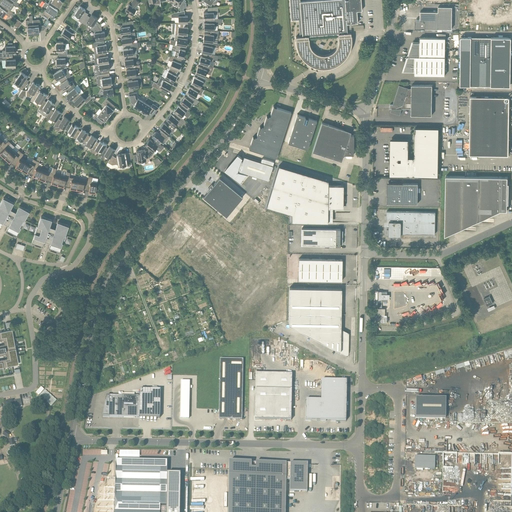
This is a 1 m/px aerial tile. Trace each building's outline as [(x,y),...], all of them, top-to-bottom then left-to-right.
[(1,8),(11,15),(13,12),(9,9),(12,4),(7,0),(2,0),(0,4),(3,6),(1,8)] [(50,0),(48,4),(55,9),(57,6),(59,8),(63,2),(60,0),(52,0),(50,0)] [(129,4),(125,10),(132,15),(136,9),(136,8),(140,2),(137,0),(132,0),(130,4),(129,4)] [(180,12),(184,11),(183,8),(187,8),(186,3),(185,2),(186,1),(184,0),(172,0),(172,1),(179,6),(180,12)] [(289,0),(291,21),(298,20),(300,37),(296,37),(296,40),(296,43),(296,46),(297,50),(299,53),(301,56),(303,59),(305,62),(308,64),(312,66),(315,67),(318,68),(322,68),(326,68),(329,68),(333,67),(336,65),(339,64),(342,61),(345,59),(347,56),(349,53),(350,49),(351,46),(352,42),(352,38),(351,35),(351,33),(347,33),(347,24),(358,23),(357,11),(362,11),(360,0),(289,0)] [(45,10),(43,12),(49,17),(51,15),(54,16),(58,10),(55,9),(48,4),(45,2),(43,6),(47,8),(46,10),(45,10)] [(82,23),(87,15),(88,14),(84,11),(85,10),(80,6),(74,14),(80,18),(78,21),(82,23)] [(9,17),(11,15),(1,8),(0,7),(0,15),(3,18),(5,14),(9,17)] [(218,19),(217,14),(218,14),(218,7),(207,8),(208,13),(204,13),(204,20),(207,20),(218,19)] [(452,29),(452,7),(438,7),(438,12),(420,12),(420,20),(415,20),(415,29),(425,29),(452,29)] [(178,23),(185,23),(188,23),(188,16),(185,16),(185,11),(184,11),(180,12),(171,13),(171,18),(178,17),(178,23)] [(90,17),(87,15),(86,16),(82,23),(91,30),(92,29),(99,24),(98,24),(96,22),(98,19),(92,14),(90,17)] [(204,31),(210,31),(214,31),(214,24),(221,25),(221,19),(218,19),(207,20),(207,23),(204,23),(204,31)] [(128,33),(131,33),(130,26),(134,25),(133,21),(122,23),(123,27),(120,27),(121,34),(128,33)] [(104,32),(102,32),(101,23),(99,24),(92,29),(95,33),(94,33),(95,40),(105,38),(104,32)] [(175,34),(184,35),(187,35),(188,27),(185,27),(185,23),(178,23),(176,23),(175,34)] [(65,28),(61,34),(68,39),(72,33),(74,35),(76,32),(71,28),(69,31),(65,28)] [(203,42),(207,42),(213,43),(213,39),(218,39),(219,31),(214,31),(210,31),(210,34),(204,34),(203,42)] [(130,44),(132,44),(132,40),(136,39),(135,32),(131,33),(128,33),(128,37),(121,38),(122,45),(130,44)] [(176,45),(180,46),(186,47),(187,39),(183,38),(184,35),(175,34),(174,40),(177,41),(176,45)] [(461,37),(460,63),(460,86),(472,86),(483,86),(494,86),(509,86),(510,86),(510,75),(511,64),(511,52),(511,38),(494,38),(484,38),(473,37),(461,37)] [(445,76),(445,57),(445,38),(420,38),(419,42),(413,42),(408,56),(403,71),(414,71),(414,76),(445,76)] [(98,53),(104,52),(107,52),(106,44),(104,45),(104,41),(94,43),(95,49),(97,49),(98,53)] [(58,55),(67,55),(67,49),(65,49),(65,44),(63,44),(63,42),(56,42),(56,44),(55,44),(55,50),(56,50),(56,52),(58,52),(58,55)] [(128,55),(133,55),(132,48),(140,47),(140,42),(137,43),(132,44),(130,44),(131,48),(123,50),(124,56),(128,55)] [(203,53),(211,54),(213,47),(219,48),(219,44),(213,43),(207,42),(206,45),(203,45),(201,52),(203,53)] [(174,56),(182,58),(183,59),(185,50),(180,49),(180,46),(176,45),(173,45),(171,50),(176,51),(174,56)] [(3,57),(12,56),(12,53),(15,53),(15,46),(5,46),(5,50),(2,50),(2,52),(0,51),(0,55),(3,56),(3,57)] [(99,64),(109,63),(108,56),(105,56),(104,52),(98,53),(94,54),(95,58),(98,57),(99,64)] [(203,64),(208,66),(210,61),(213,62),(215,55),(211,54),(203,53),(202,57),(201,56),(199,63),(203,64)] [(131,66),(134,66),(133,59),(137,58),(136,54),(133,55),(128,55),(128,59),(125,60),(126,67),(131,66)] [(3,68),(6,68),(10,67),(11,68),(12,69),(13,70),(14,69),(14,68),(15,67),(16,67),(16,59),(13,59),(12,56),(3,57),(3,56),(0,55),(0,59),(3,60),(3,68)] [(67,55),(58,55),(59,58),(56,58),(56,60),(55,60),(56,64),(57,64),(57,66),(58,66),(59,68),(62,66),(66,66),(65,62),(67,62),(67,55)] [(170,67),(178,70),(179,71),(181,66),(180,66),(181,63),(180,63),(182,58),(174,56),(170,55),(168,60),(171,61),(169,67),(170,67)] [(98,75),(108,74),(109,74),(108,70),(110,70),(109,63),(99,64),(100,71),(97,71),(98,75)] [(195,74),(198,75),(205,77),(206,73),(210,75),(213,67),(208,66),(203,64),(202,68),(198,66),(195,74)] [(132,77),(137,76),(136,72),(141,71),(140,65),(134,66),(131,66),(132,69),(126,70),(127,78),(132,77)] [(178,70),(170,67),(168,71),(164,78),(173,82),(177,76),(175,76),(178,70)] [(61,83),(67,79),(62,69),(53,74),(56,81),(59,79),(61,83)] [(13,84),(22,90),(29,81),(26,79),(28,77),(21,72),(17,78),(16,77),(15,78),(14,79),(14,81),(15,82),(13,84)] [(102,86),(111,85),(112,84),(111,77),(108,77),(108,74),(98,75),(98,79),(101,79),(102,86)] [(191,84),(195,85),(200,88),(202,84),(204,85),(207,78),(205,77),(198,75),(197,78),(194,77),(191,84)] [(141,76),(137,76),(132,77),(132,80),(128,81),(129,88),(139,87),(138,83),(142,83),(141,76)] [(69,92),(74,88),(75,86),(72,81),(70,83),(67,79),(61,83),(59,84),(60,86),(62,89),(63,89),(64,91),(67,89),(69,92)] [(162,88),(168,91),(171,85),(163,80),(160,85),(154,82),(151,86),(160,91),(162,88)] [(34,95),(36,92),(39,86),(33,82),(26,92),(22,90),(18,96),(23,99),(24,96),(32,96),(33,94),(34,95)] [(111,85),(102,86),(103,90),(104,97),(114,95),(113,88),(111,89),(111,85)] [(186,93),(188,95),(194,98),(197,93),(200,95),(203,90),(200,88),(195,85),(193,89),(189,87),(186,93)] [(411,115),(432,116),(433,86),(412,85),(412,89),(408,89),(409,88),(399,85),(393,105),(390,105),(390,109),(391,109),(390,112),(400,115),(402,109),(411,109),(411,115)] [(75,100),(80,95),(82,94),(79,92),(78,93),(74,88),(69,92),(66,94),(71,100),(74,98),(75,100)] [(42,104),(44,100),(47,95),(43,93),(43,94),(40,92),(39,93),(36,92),(34,95),(30,101),(33,103),(34,100),(38,102),(38,101),(42,104)] [(139,111),(145,102),(138,98),(137,97),(136,93),(130,94),(131,102),(135,104),(133,107),(139,111)] [(80,95),(75,100),(74,102),(78,106),(84,101),(86,103),(91,99),(90,95),(85,100),(80,95)] [(182,105),(188,109),(192,103),(196,106),(199,101),(194,98),(188,95),(186,98),(184,97),(180,103),(182,105)] [(509,157),(510,99),(471,98),(471,156),(509,157)] [(47,117),(51,110),(54,104),(51,103),(52,102),(48,99),(46,102),(44,100),(42,104),(37,111),(47,117)] [(101,111),(109,116),(114,110),(111,108),(114,105),(107,100),(103,104),(105,106),(101,111)] [(145,102),(139,111),(146,115),(147,113),(152,116),(159,108),(153,104),(151,106),(145,102)] [(173,111),(177,114),(181,118),(186,112),(187,113),(189,110),(188,109),(182,105),(180,107),(178,105),(173,111)] [(253,137),(249,149),(276,158),(291,112),(273,106),(270,116),(269,116),(268,117),(266,116),(263,127),(262,126),(262,127),(259,127),(256,137),(255,137),(255,138),(253,137)] [(57,121),(58,119),(62,113),(55,109),(54,112),(51,110),(47,117),(46,118),(52,122),(54,119),(57,121)] [(109,116),(101,111),(98,115),(96,113),(92,118),(100,123),(102,120),(104,122),(109,116)] [(166,120),(168,122),(174,126),(176,123),(181,127),(185,121),(181,118),(177,114),(174,117),(171,114),(166,120)] [(297,114),(288,143),(307,149),(317,121),(309,118),(308,118),(305,117),(297,114)] [(65,129),(68,124),(70,120),(64,116),(61,121),(58,119),(57,121),(53,128),(59,131),(61,127),(65,129)] [(159,128),(162,131),(167,135),(169,131),(171,133),(176,128),(174,126),(168,122),(166,125),(164,123),(159,128)] [(353,155),(354,141),(354,135),(343,135),(343,130),(322,123),(312,152),(339,160),(341,155),(353,155)] [(74,136),(77,129),(79,127),(75,125),(74,126),(72,125),(71,126),(68,124),(65,129),(70,133),(74,136)] [(390,139),(390,175),(438,176),(439,128),(415,128),(414,146),(414,158),(408,158),(408,140),(390,139)] [(77,138),(83,142),(87,135),(88,133),(82,129),(80,131),(77,129),(74,136),(73,137),(76,139),(77,138)] [(162,145),(166,139),(166,140),(169,137),(167,135),(162,131),(159,134),(156,131),(152,137),(154,139),(162,145)] [(92,148),(96,142),(97,139),(91,135),(90,136),(87,135),(83,142),(81,145),(84,146),(86,144),(92,148)] [(145,145),(149,148),(153,152),(157,146),(160,148),(162,145),(154,139),(152,141),(150,139),(145,145)] [(0,154),(4,158),(12,150),(8,147),(11,143),(9,141),(5,144),(0,148),(0,152),(0,153),(0,152),(0,154)] [(102,152),(104,150),(107,145),(103,142),(102,143),(100,142),(99,143),(96,142),(92,148),(90,151),(95,154),(98,150),(102,152)] [(110,158),(112,156),(115,150),(109,146),(106,151),(104,150),(102,152),(100,155),(103,157),(104,155),(110,158)] [(153,152),(149,148),(147,151),(145,151),(145,150),(136,151),(138,162),(147,160),(146,158),(149,158),(154,153),(153,152)] [(10,162),(13,164),(21,152),(19,150),(16,154),(12,150),(4,158),(9,163),(10,162)] [(15,167),(21,170),(26,160),(22,158),(24,154),(21,152),(13,164),(16,166),(15,167)] [(112,156),(110,158),(108,162),(112,164),(117,164),(118,165),(118,166),(120,166),(120,168),(126,167),(126,165),(128,165),(125,153),(116,154),(117,157),(115,158),(112,156)] [(272,166),(274,162),(262,158),(261,162),(244,157),(242,162),(241,161),(242,158),(238,155),(225,171),(241,184),(247,176),(247,175),(247,174),(268,181),(273,166),(272,166)] [(30,173),(30,174),(37,161),(34,159),(32,163),(26,161),(27,160),(26,160),(21,170),(27,173),(27,172),(30,173)] [(33,176),(39,178),(43,168),(38,167),(40,162),(37,161),(30,174),(33,175),(33,176)] [(341,186),(328,186),(328,181),(279,166),(266,207),(292,215),(292,222),(328,223),(328,208),(341,208),(343,208),(343,186),(341,186)] [(48,181),(52,172),(43,169),(43,168),(39,178),(45,181),(45,180),(48,181)] [(51,183),(57,185),(60,175),(60,174),(60,175),(56,173),(57,169),(53,168),(52,172),(48,181),(51,182),(51,183)] [(67,187),(69,177),(70,173),(67,172),(66,176),(61,175),(60,175),(57,185),(64,187),(64,186),(67,187)] [(89,192),(95,193),(97,182),(92,182),(93,177),(89,176),(88,181),(86,190),(89,191),(89,192)] [(445,237),(501,211),(507,211),(507,204),(508,204),(509,184),(507,184),(507,177),(446,176),(445,237)] [(70,188),(76,190),(78,179),(69,177),(67,187),(70,187),(70,188)] [(210,186),(235,207),(243,197),(220,178),(213,185),(211,184),(210,186)] [(83,190),(86,190),(88,181),(79,179),(78,179),(76,190),(83,191),(83,190)] [(389,183),(387,204),(417,204),(418,184),(389,183)] [(226,217),(235,207),(210,186),(208,188),(210,189),(203,197),(226,217)] [(0,229),(3,223),(9,226),(5,232),(10,234),(11,233),(12,234),(11,235),(16,237),(21,228),(22,228),(25,222),(24,221),(29,212),(25,209),(24,209),(19,206),(16,212),(11,210),(14,203),(9,201),(8,200),(3,198),(0,204),(0,229)] [(387,211),(387,222),(389,222),(389,236),(401,236),(401,234),(435,234),(435,212),(387,211)] [(35,234),(31,244),(36,246),(37,245),(38,245),(38,246),(43,248),(45,241),(50,243),(48,250),(53,251),(53,250),(55,251),(54,252),(59,254),(63,243),(66,237),(65,236),(69,226),(64,224),(63,224),(58,222),(55,229),(50,227),(52,220),(47,219),(46,218),(41,217),(37,227),(34,233),(35,234)] [(301,229),(301,245),(340,246),(340,245),(342,245),(343,231),(340,231),(340,229),(301,229)] [(299,259),(298,281),(342,281),(342,260),(299,259)] [(289,288),(289,325),(320,341),(319,342),(347,356),(348,355),(348,354),(348,353),(349,333),(341,329),(341,289),(289,288)] [(487,306),(493,303),(490,296),(484,299),(487,306)] [(0,350),(16,348),(14,339),(12,330),(10,330),(0,332),(0,350)] [(47,339),(45,343),(54,348),(57,342),(52,339),(48,337),(47,339)] [(16,348),(0,350),(0,368),(17,365),(19,365),(17,356),(16,348)] [(242,420),(242,408),(243,360),(220,359),(219,419),(225,419),(238,420),(242,420)] [(291,375),(255,375),(254,420),(290,420),(291,375)] [(346,421),(346,387),(347,381),(321,381),(321,400),(306,400),(305,421),(346,421)] [(182,382),(181,413),(190,413),(191,383),(182,382)] [(39,395),(51,406),(57,400),(41,386),(36,392),(39,395)] [(139,397),(106,396),(105,402),(109,402),(109,411),(103,411),(102,417),(139,417),(139,407),(139,402),(139,397)] [(415,418),(431,418),(445,418),(446,398),(416,398),(415,418)] [(8,402),(5,403),(6,410),(13,408),(22,406),(22,405),(20,399),(12,401),(8,402)] [(415,457),(414,469),(434,469),(435,457),(415,457)] [(179,511),(180,474),(167,474),(167,461),(115,460),(115,496),(114,511),(179,511)] [(285,511),(286,480),(290,480),(290,492),(307,492),(307,464),(229,462),(227,511),(285,511)]
